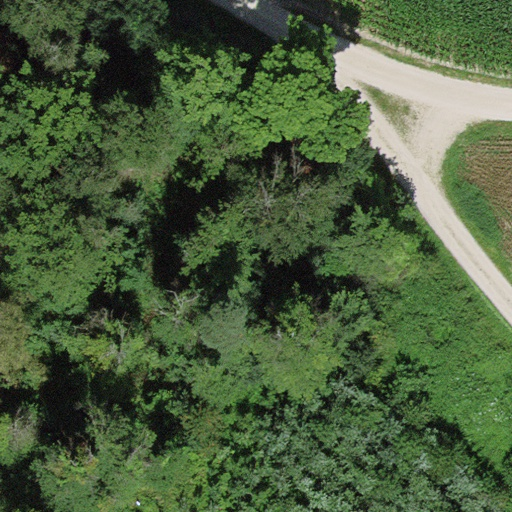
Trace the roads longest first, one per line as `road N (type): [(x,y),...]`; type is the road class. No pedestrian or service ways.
road 1 (track): [(243,0),(320,49),(392,79),(511,106)]
road 2 (track): [(392,79),(415,181),(511,301)]
